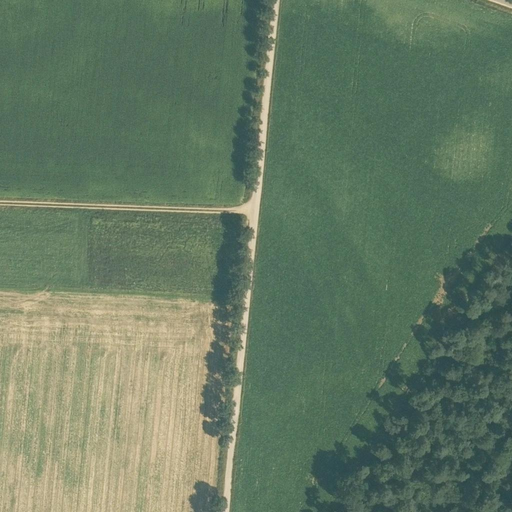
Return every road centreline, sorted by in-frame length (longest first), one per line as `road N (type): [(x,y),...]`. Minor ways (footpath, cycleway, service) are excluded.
road 1 (track): [(273,0),(224,511)]
road 2 (track): [(254,206),(0,199)]
